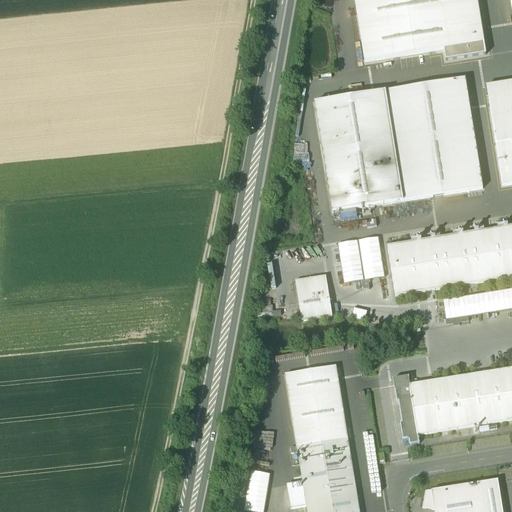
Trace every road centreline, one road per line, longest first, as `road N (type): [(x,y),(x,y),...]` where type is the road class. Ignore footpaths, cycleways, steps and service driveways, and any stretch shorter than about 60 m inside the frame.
road 1 (track): [(254,0),(150,511)]
road 2 (trunk): [(285,0),(188,511)]
road 3 (unclassified): [(511,455),(401,472),(393,484),(397,511)]
